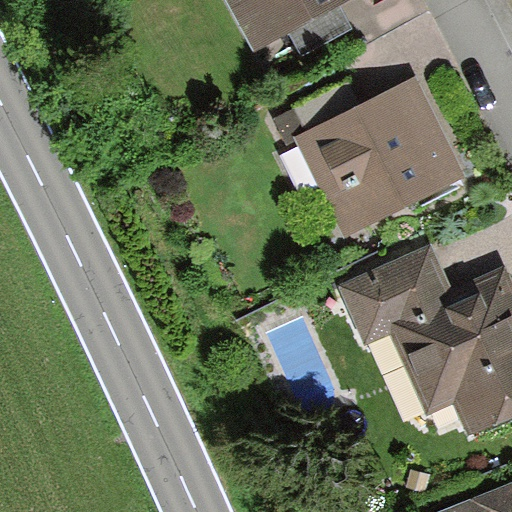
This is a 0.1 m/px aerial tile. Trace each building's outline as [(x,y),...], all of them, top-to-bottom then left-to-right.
[(224,0),(253,52),(290,32),(340,6),(350,0),(224,0)] [(340,6),(290,32),(304,57),(354,31),(340,6)] [(418,77),(295,136),(345,236),(467,176),(418,77)] [(430,247),(340,288),(368,348),(392,337),(428,415),(453,404),(469,439),(511,418),(511,289),(502,268),(451,292),(430,247)] [(511,511),(511,481),(431,511),(511,511)]
